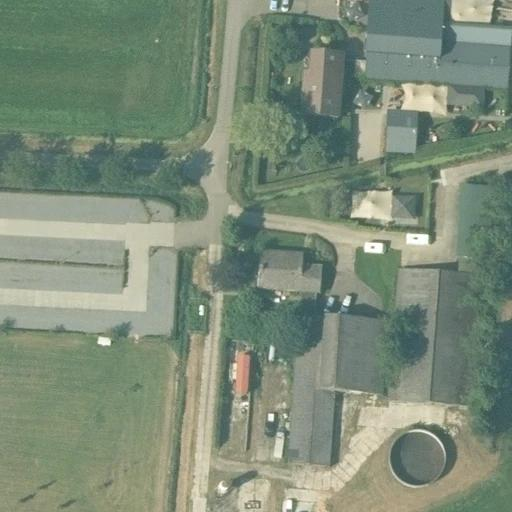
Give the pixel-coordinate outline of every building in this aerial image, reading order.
[(368,0),(364,64),(341,61),(341,58),(315,56),(313,77),(303,76),(300,118),(336,121),(340,78),(364,80),(364,82),(506,91),(511,30),(441,27),(443,0),(368,0)] [(386,153),(414,155),(416,115),(388,114),(386,153)] [(457,276),(397,271),(387,403),(470,408),(478,292),(488,293),(489,278),(479,278),(479,260),(489,261),(493,189),(459,186),(455,259),(458,259),(457,276)] [(390,194),(389,222),(418,222),(419,195),(390,194)] [(300,294),(298,318),(295,318),(286,466),(329,469),(330,455),(342,457),(347,395),(382,398),(387,323),(322,318),(314,318),(315,295),(319,295),(321,269),(301,268),(302,256),(260,253),(257,291),(300,294)] [(445,463),(445,457),(445,451),(443,445),(440,441),(437,436),(432,431),(426,428),(419,426),(415,426),(410,427),(403,428),(399,430),(394,434),(389,440),(386,445),(385,450),(384,456),(384,462),(386,467),(389,473),(392,477),(397,481),(402,484),(406,486),(412,487),(418,487),(425,486),(430,483),(435,479),(439,475),(442,469),(445,463)]
